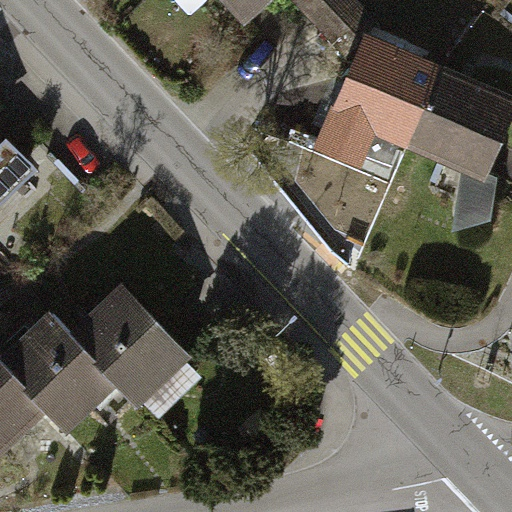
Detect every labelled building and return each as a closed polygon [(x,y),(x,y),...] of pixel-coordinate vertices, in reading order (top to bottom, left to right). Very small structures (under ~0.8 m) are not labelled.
[(291,0),(188,0),(238,51),(291,0)] [(366,0),(311,0),(340,55),(384,33),(366,0)] [(405,176),(434,97),(358,68),(328,147),(405,176)] [(511,125),(434,97),(405,176),(485,206),(511,136),(511,125)] [(117,320),(64,369),(110,419),(132,442),(185,392),(117,320)] [(44,348),(0,388),(0,406),(40,450),(57,468),(110,419),(64,369),(44,348)] [(0,406),(0,487),(40,450),(0,406)]
